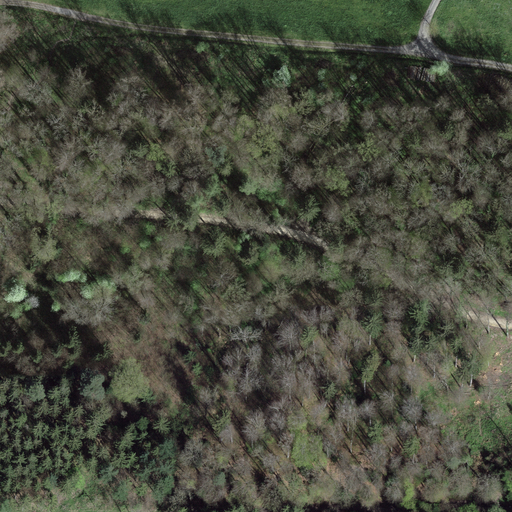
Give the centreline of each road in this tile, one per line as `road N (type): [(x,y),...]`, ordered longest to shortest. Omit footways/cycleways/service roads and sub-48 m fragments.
road 1 (track): [(0,198),(301,233),(444,302),(511,324)]
road 2 (track): [(0,3),(418,50)]
road 3 (track): [(396,511),(238,511)]
